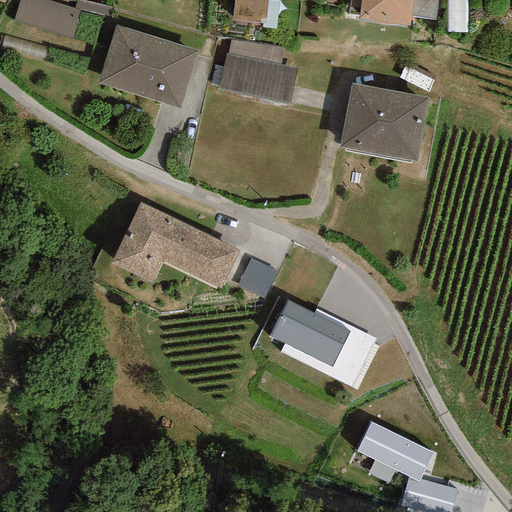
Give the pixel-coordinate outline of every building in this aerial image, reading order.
[(78,9),(46,0),(19,0),(13,20),(70,37),(78,9)] [(234,0),(232,20),(261,23),(264,24),(267,0),(234,0)] [(279,0),(267,0),(264,24),(261,23),(261,27),(276,29),(279,0)] [(349,0),(348,13),(359,15),(359,18),(409,25),(411,16),(412,0),(349,0)] [(437,0),(412,0),(411,16),(435,19),(437,0)] [(466,0),(446,0),(446,33),(466,33),(466,0)] [(198,50),(115,24),(97,83),(179,109),(198,50)] [(283,50),(229,39),(219,92),(288,106),(296,68),(280,65),(283,50)] [(426,97),(350,84),(339,149),(416,161),(426,97)] [(239,251),(139,202),(109,262),(150,282),(161,260),(220,289),(239,251)] [(277,272),(249,259),(236,286),(264,299),(277,272)] [(349,332),(286,301),(268,337),(331,368),(349,332)] [(432,454),(370,423),(356,451),(408,477),(418,482),(419,479),(432,454)] [(450,511),(457,489),(419,479),(418,482),(408,477),(399,507),(419,511),(450,511)]
